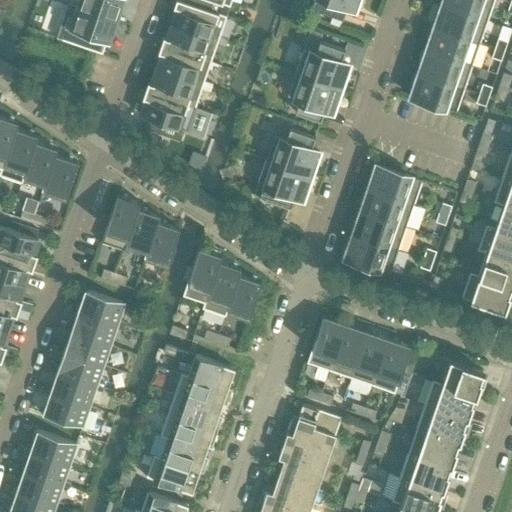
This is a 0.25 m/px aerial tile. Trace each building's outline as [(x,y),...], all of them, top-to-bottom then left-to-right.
[(77,0),(76,5),(117,20),(121,8),(123,0),(77,0)] [(179,9),(174,24),(226,42),(227,38),(220,35),(226,16),(219,13),(182,0),(180,0),(175,0),(173,7),(174,8),(174,7),(179,9)] [(231,0),(181,0),(182,0),(219,13),(222,3),(230,6),(231,0)] [(313,0),(311,7),(343,18),(346,7),(347,6),(355,9),(358,0),(313,0)] [(438,2),(438,3),(463,12),(487,20),(493,0),(441,0),(441,3),(438,2)] [(59,39),(102,53),(106,42),(109,43),(113,31),(117,20),(76,5),(67,3),(55,37),(59,39)] [(431,25),(430,26),(463,37),(479,43),(487,20),(463,12),(438,3),(433,17),(436,18),(433,26),(431,25)] [(163,36),(160,45),(210,62),(217,43),(225,46),(226,42),(174,24),(168,39),(164,37),(163,36)] [(423,48),(423,49),(463,63),(471,65),(479,43),(463,37),(430,26),(426,39),(428,40),(425,48),(423,48)] [(498,38),(495,48),(504,51),(507,41),(498,38)] [(303,48),(295,72),(343,89),(348,75),(345,74),(349,64),(341,61),(341,60),(344,51),(345,49),(319,41),(315,52),(303,48)] [(163,54),(158,69),(211,87),(212,83),(204,80),(210,62),(160,45),(158,53),(159,53),(163,54)] [(504,51),(495,48),(491,57),(501,61),(504,51)] [(415,70),(415,71),(463,88),(471,65),(463,63),(423,49),(418,62),(420,63),(417,71),(415,70)] [(148,82),(145,90),(195,107),(201,88),(209,91),(211,87),(158,69),(153,84),(149,83),(149,82),(148,82)] [(463,88),(415,71),(410,85),(412,86),(409,96),(455,111),(463,89),(463,88)] [(343,89),(295,72),(287,96),(299,100),(295,112),(320,120),(324,108),(333,111),(336,101),(338,102),(343,89)] [(503,72),(499,83),(508,86),(511,75),(503,72)] [(482,83),(479,93),(489,96),(492,87),(482,83)] [(508,86),(499,83),(495,95),(504,98),(508,86)] [(184,129),(187,131),(195,107),(145,90),(142,98),(143,99),(143,98),(148,99),(143,114),(142,114),(142,115),(148,117),(145,125),(159,133),(160,133),(159,133),(163,122),(184,129)] [(489,96),(479,93),(476,103),(485,106),(489,96)] [(0,168),(1,169),(17,122),(13,120),(9,119),(0,115),(0,168)] [(0,175),(21,182),(37,135),(32,133),(28,132),(16,128),(18,122),(17,122),(1,169),(2,169),(0,175)] [(274,135),(265,159),(313,176),(318,162),(316,161),(319,151),(311,148),(311,147),(314,138),(315,136),(290,128),(286,139),(274,135)] [(483,131),(479,142),(488,145),(492,134),(483,131)] [(41,191),(42,191),(57,148),(52,146),(48,145),(36,141),(38,135),(37,135),(21,182),(22,182),(23,178),(43,185),(41,191)] [(488,145),(479,142),(475,153),(484,156),(488,145)] [(57,148),(42,191),(64,199),(77,161),(72,159),(68,158),(55,154),(57,148)] [(511,153),(510,153),(502,177),(511,180),(511,153)] [(313,176),(265,159),(253,194),(290,207),(295,195),(303,198),(306,188),(309,189),(313,176)] [(365,186),(365,187),(413,204),(421,180),(373,163),(368,178),(370,179),(367,187),(365,186)] [(511,180),(502,177),(494,201),(511,206),(511,180)] [(463,188),(463,190),(472,193),(475,182),(466,179),(463,188)] [(357,209),(357,210),(405,226),(413,204),(365,187),(360,200),(362,201),(359,209),(357,209)] [(463,190),(459,201),(463,202),(468,204),(472,193),(463,190)] [(101,241),(123,249),(139,202),(126,197),(122,196),(117,194),(109,217),(101,241)] [(486,224),(485,224),(511,233),(511,206),(494,201),(493,201),(502,204),(494,227),(486,224)] [(144,258),(159,215),(146,210),(142,209),(138,208),(140,202),(139,202),(123,249),(124,249),(125,245),(145,252),(144,258)] [(442,202),(439,212),(448,215),(451,206),(442,202)] [(20,217),(32,221),(34,213),(23,209),(20,217)] [(354,224),(351,233),(398,249),(405,226),(357,210),(352,223),(354,224)] [(448,215),(439,212),(435,222),(445,225),(448,215)] [(34,213),(32,221),(44,225),(46,217),(34,213)] [(159,215),(144,258),(167,266),(179,228),(166,223),(162,222),(158,221),(160,215),(159,215)] [(0,216),(0,224),(6,227),(9,220),(0,216)] [(36,237),(38,230),(19,223),(16,230),(36,237)] [(0,224),(0,250),(34,263),(37,255),(36,254),(36,255),(31,253),(36,238),(37,239),(38,238),(36,237),(16,230),(6,227),(0,224)] [(511,233),(485,224),(477,248),(511,260),(511,233)] [(450,226),(447,238),(456,241),(459,230),(450,226)] [(398,249),(351,233),(348,242),(346,241),(341,256),(390,272),(398,249)] [(456,241),(447,238),(443,249),(452,252),(456,241)] [(202,308),(203,308),(221,255),(208,250),(204,249),(198,247),(182,294),(204,302),(202,308)] [(426,248),(423,257),(433,261),(436,251),(426,248)] [(469,271),(469,272),(511,286),(511,283),(511,260),(477,248),(477,249),(486,252),(478,274),(469,271)] [(0,276),(21,283),(26,268),(31,270),(30,270),(32,271),(32,270),(34,263),(0,250),(0,276)] [(203,308),(224,315),(240,268),(227,264),(223,262),(219,261),(221,255),(203,308)] [(433,261),(423,257),(420,267),(429,270),(433,261)] [(34,263),(32,270),(43,274),(45,266),(34,263)] [(240,268),(224,315),(225,315),(226,312),(248,319),(261,281),(247,277),(243,275),(239,274),(241,268),(240,268)] [(100,277),(112,281),(115,273),(103,269),(100,277)] [(511,286),(469,272),(463,289),(461,297),(463,297),(503,311),(511,286)] [(115,273),(112,281),(124,285),(127,277),(115,273)] [(427,285),(436,288),(440,277),(431,274),(427,285)] [(0,301),(19,308),(21,301),(22,300),(20,299),(20,300),(16,299),(21,283),(0,276),(0,301)] [(71,291),(79,293),(81,287),(73,285),(71,291)] [(142,288),(139,297),(148,299),(154,302),(157,293),(142,288)] [(84,289),(77,310),(124,326),(126,322),(119,320),(125,302),(84,289)] [(0,326),(6,329),(11,314),(15,315),(15,316),(16,316),(19,308),(0,301),(0,326)] [(21,301),(19,308),(29,311),(32,304),(21,301)] [(64,310),(70,312),(73,305),(67,303),(64,310)] [(77,310),(70,330),(110,344),(116,328),(123,330),(124,326),(77,310)] [(306,362),(329,369),(345,322),(332,318),(328,316),(323,315),(306,362)] [(329,369),(350,377),(366,330),(353,325),(349,324),(345,322),(329,369)] [(57,331),(63,333),(66,325),(60,323),(57,331)] [(169,333),(176,335),(184,338),(187,331),(187,329),(172,324),(169,333)] [(70,330),(63,351),(103,364),(109,348),(116,350),(117,346),(110,344),(70,330)] [(203,338),(215,342),(218,334),(206,330),(203,338)] [(350,377),(372,384),(388,337),(375,333),(371,331),(366,330),(350,377)] [(218,334),(215,342),(227,346),(230,338),(218,334)] [(388,337),(372,384),(394,392),(398,381),(402,370),(406,359),(410,345),(397,340),(393,339),(388,337)] [(50,351),(56,353),(59,345),(53,343),(50,351)] [(163,352),(174,355),(177,348),(172,346),(165,344),(163,352)] [(6,345),(4,353),(14,357),(17,349),(6,345)] [(63,351),(56,371),(96,385),(102,368),(109,371),(110,367),(103,364),(63,351)] [(181,373),(231,390),(231,389),(227,388),(234,368),(220,363),(216,361),(195,354),(188,375),(181,373)] [(406,359),(402,370),(411,373),(415,362),(406,359)] [(441,383),(463,391),(474,394),(477,386),(482,371),(483,370),(465,364),(465,363),(463,363),(454,360),(450,359),(449,361),(441,383)] [(43,371),(49,373),(52,366),(46,364),(43,371)] [(411,373),(402,370),(398,381),(407,384),(411,373)] [(56,371),(49,392),(89,405),(95,389),(102,391),(103,387),(96,385),(56,371)] [(181,373),(174,394),(217,409),(220,409),(222,404),(226,405),(231,390),(181,373)] [(432,380),(424,404),(463,417),(466,418),(474,394),(463,391),(441,383),(432,380)] [(36,392),(42,394),(45,386),(39,384),(36,392)] [(306,396),(318,400),(321,392),(309,388),(306,396)] [(89,405),(49,392),(42,413),(82,427),(88,409),(95,412),(96,408),(89,405)] [(321,392),(318,400),(330,404),(333,396),(321,392)] [(174,394),(167,414),(217,431),(222,417),(218,415),(220,409),(217,409),(174,394)] [(400,395),(396,406),(405,410),(409,399),(404,397),(400,395)] [(350,411),(361,415),(364,406),(352,402),(350,411)] [(291,419),(288,427),(332,442),(341,416),(303,403),(298,416),(296,421),(291,419)] [(424,404),(416,428),(458,442),(460,443),(463,432),(465,426),(463,426),(466,418),(463,417),(424,404)] [(364,406),(361,415),(373,419),(376,410),(364,406)] [(167,414),(160,435),(204,449),(206,450),(208,445),(212,446),(217,431),(167,414)] [(288,427),(281,448),(325,463),(332,442),(288,427)] [(416,428),(408,452),(450,466),(451,467),(457,450),(455,450),(458,442),(460,443),(458,442),(416,428)] [(36,429),(29,450),(69,464),(76,467),(78,463),(71,460),(77,443),(36,429)] [(381,430),(377,441),(386,444),(390,433),(381,430)] [(153,455),(203,472),(208,458),(204,456),(206,450),(204,449),(160,435),(167,438),(160,457),(153,455)] [(362,439),(359,451),(366,453),(370,442),(362,439)] [(386,444),(377,441),(373,452),(382,455),(386,444)] [(16,450),(22,452),(25,445),(19,443),(16,450)] [(283,459),(278,476),(316,489),(325,463),(281,448),(278,457),(283,459)] [(29,450),(22,471),(62,485),(69,487),(71,483),(64,481),(69,464),(29,450)] [(366,453),(359,451),(355,462),(362,465),(366,453)] [(408,452),(399,475),(442,490),(443,490),(449,474),(447,474),(450,466),(451,467),(450,466),(408,452)] [(203,472),(153,455),(146,476),(192,492),(199,472),(202,473),(203,472)] [(9,471),(15,473),(18,465),(12,463),(9,471)] [(123,467),(121,474),(132,478),(135,471),(123,467)] [(22,471),(15,491),(55,505),(62,507),(64,503),(57,501),(62,485),(22,471)] [(132,478),(121,474),(118,482),(129,486),(132,478)] [(399,475),(391,499),(428,511),(433,511),(441,490),(443,491),(443,490),(442,490),(399,475)] [(266,491),(264,498),(306,511),(308,511),(316,489),(278,476),(272,493),(266,491)] [(362,477),(358,488),(367,491),(371,480),(362,477)] [(351,482),(347,494),(355,496),(358,485),(351,482)] [(3,491),(8,493),(11,486),(5,484),(3,491)] [(367,491),(358,488),(354,499),(363,502),(367,491)] [(15,491),(8,511),(52,511),(55,505),(15,491)] [(135,509),(135,510),(141,511),(184,511),(187,504),(149,491),(142,511),(135,509)] [(355,496),(347,494),(343,505),(351,508),(355,496)] [(306,511),(264,498),(259,511),(306,511)] [(428,511),(391,499),(391,500),(400,503),(396,511),(428,511)]
